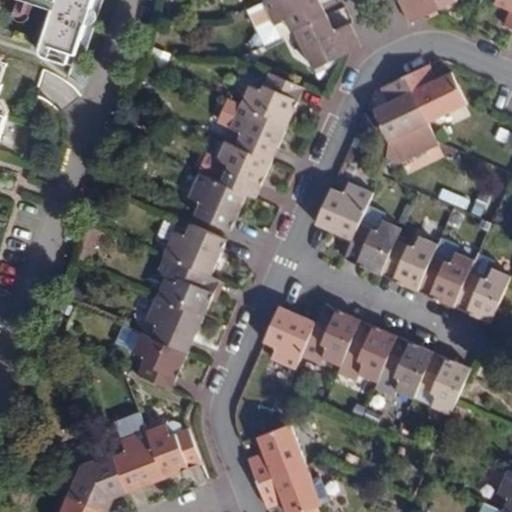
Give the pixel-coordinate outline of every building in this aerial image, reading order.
[(0,0),(0,8),(2,3),(0,2),(0,0),(54,0),(52,7),(38,49),(40,53),(43,54),(72,63),(92,0),(0,0)] [(31,16),(35,1),(31,0),(14,0),(12,7),(16,17),(21,19),(25,19),(31,16)] [(328,16),(320,0),(267,0),(265,1),(276,25),(288,19),(294,33),(296,32),(328,16)] [(457,0),(399,0),(411,24),(458,2),(457,0)] [(511,26),(511,0),(502,0),(501,3),(509,6),(511,14),(507,24),(511,26)] [(328,16),(296,32),(315,71),(362,49),(350,23),(341,28),(333,25),(328,16)] [(0,138),(8,113),(0,110),(0,89),(3,81),(0,81),(0,80),(0,65),(2,59),(4,53),(0,51),(0,138)] [(433,65),(408,76),(430,124),(470,106),(454,74),(444,79),(438,77),(433,65)] [(243,104),(287,124),(304,87),(269,72),(262,90),(251,85),(243,104)] [(438,141),(430,124),(408,76),(384,87),(389,99),(387,105),(375,110),(390,142),(385,164),(438,141)] [(6,96),(0,95),(0,110),(8,113),(10,107),(6,96)] [(271,162),(287,124),(243,104),(240,103),(228,129),(240,134),(234,146),(271,162)] [(271,162),(234,146),(226,142),(217,161),(228,166),(220,183),(246,194),(254,198),(271,162)] [(246,194),(220,183),(198,173),(188,196),(200,201),(195,213),(230,229),(246,194)] [(355,240),(366,213),(375,192),(350,181),(344,193),(333,188),(318,224),(355,240)] [(366,213),(355,240),(346,258),(383,275),(398,240),(403,229),(366,213)] [(162,257),(184,267),(210,278),(226,242),(189,226),(186,237),(173,231),(162,257)] [(398,240),(383,275),(420,291),(435,256),(439,245),(420,236),(415,248),(398,240)] [(435,256),(420,291),(457,307),(472,272),(477,261),(457,253),(452,264),(435,256)] [(210,278),(184,267),(177,283),(167,279),(159,299),(205,319),(221,283),(210,278)] [(489,280),(472,272),(457,307),(493,323),(511,279),(511,276),(494,268),(489,280)] [(188,357),(205,319),(159,299),(155,298),(144,323),(154,327),(149,340),(188,357)] [(315,324),(309,339),(326,346),(320,358),(341,367),(346,355),(361,322),(324,306),(315,324)] [(309,339),(315,324),(278,308),(263,343),(275,348),(270,359),(295,371),(309,339)] [(378,383),(383,371),(397,338),(361,322),(346,355),(364,363),(359,374),(378,383)] [(174,389),(188,357),(149,340),(141,336),(132,356),(144,361),(138,374),(174,389)] [(420,388),(434,354),(397,338),(383,371),(401,379),(395,391),(415,399),(420,388)] [(434,354),(420,388),(438,395),(433,407),(450,414),(469,370),(434,354)] [(145,428),(146,431),(165,424),(164,421),(159,417),(151,421),(149,427),(145,428)] [(172,434),(182,429),(181,423),(176,420),(168,423),(172,434)] [(165,424),(146,431),(164,476),(202,461),(188,427),(182,429),(172,434),(168,423),(165,424)] [(105,432),(114,454),(125,449),(121,438),(128,435),(124,425),(105,432)] [(249,459),(259,486),(307,467),(290,426),(261,438),(264,447),(259,455),(249,459)] [(164,476),(146,431),(145,428),(128,435),(121,438),(125,449),(114,454),(128,490),(164,476)] [(67,496),(103,511),(106,511),(113,497),(128,490),(112,451),(81,463),(62,455),(49,485),(68,494),(67,496)] [(307,467),(259,486),(269,511),(280,506),(289,507),(290,511),(308,511),(323,506),(323,505),(313,482),(307,467)] [(502,511),(505,511),(511,511),(511,471),(505,468),(494,493),(507,499),(502,511)] [(321,479),(313,482),(323,505),(331,501),(321,479)] [(60,511),(103,511),(67,496),(60,511)]
